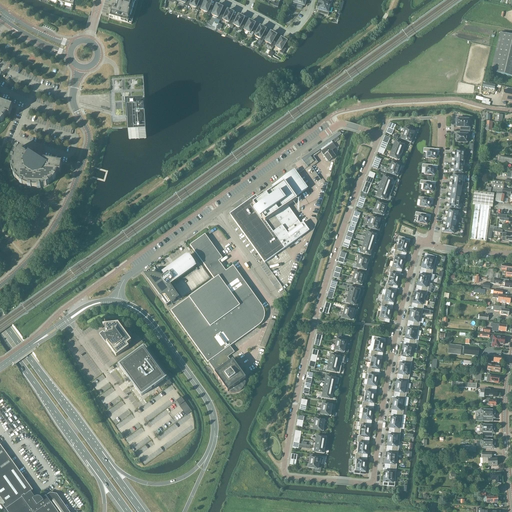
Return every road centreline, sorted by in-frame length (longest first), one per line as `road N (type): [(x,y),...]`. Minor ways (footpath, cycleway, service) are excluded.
road 1 (residential): [(378,135),(314,321),(283,470),(351,482)]
road 2 (track): [(393,0),(377,25),(106,219),(64,208)]
road 3 (trunk): [(117,302),(143,316),(201,393),(211,442),(192,472),(154,484),(130,478),(91,441)]
road 4 (residential): [(428,244),(415,250),(397,325),(374,477),(351,482)]
road 5 (trunk): [(184,511),(212,450),(213,409),(150,318),(117,302)]
road 6 (residential): [(217,212),(339,124),(378,135)]
road 7 (trunk): [(91,441),(0,317)]
road 8 (trunk): [(0,336),(88,458)]
road 9 (tertiary): [(511,510),(503,412),(509,363)]
road 10 (residential): [(117,302),(129,273),(217,212)]
road 11 (secondary): [(0,368),(90,305),(117,302)]
road 12 (residential): [(428,244),(441,118)]
